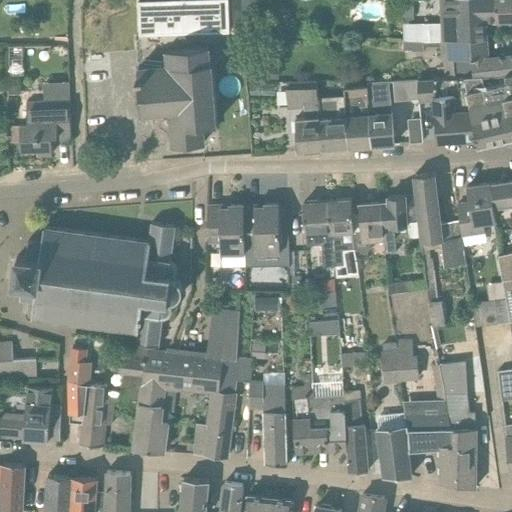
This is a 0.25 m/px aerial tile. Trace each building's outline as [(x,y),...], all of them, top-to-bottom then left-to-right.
[(230,33),(228,0),(198,0),(138,2),(139,36),(230,33)] [(511,0),(440,0),(441,23),(422,23),(422,42),(440,42),(490,40),(489,22),(511,20),(511,0)] [(511,57),(490,60),(490,40),(440,42),(422,42),(404,42),(404,50),(424,50),(424,46),(441,46),(441,61),(453,60),(455,77),(455,78),(465,78),(511,73),(511,57)] [(171,109),(172,120),(175,146),(205,143),(203,126),(216,125),(211,63),(209,63),(208,46),(167,50),(168,67),(138,69),(142,112),(171,109)] [(511,73),(465,78),(480,139),(481,143),(511,135),(511,73)] [(455,77),(434,78),(436,99),(435,100),(436,115),(436,114),(438,141),(480,139),(465,78),(455,78),(455,77)] [(418,79),(419,100),(435,100),(436,99),(434,78),(418,79)] [(411,99),(419,99),(418,79),(409,80),(411,99)] [(395,145),(392,115),(390,81),(368,83),(368,86),(372,146),(395,145)] [(349,148),(372,146),(368,86),(344,89),(345,96),(349,148)] [(322,150),(318,98),(317,88),(286,88),(288,110),(304,109),(305,118),(295,119),(298,152),(322,150)] [(322,150),(349,148),(345,96),(318,98),(322,150)] [(28,124),(20,125),(22,151),(38,151),(38,154),(53,153),(52,136),(71,135),(70,101),(27,103),(28,124)] [(422,236),(423,251),(429,250),(443,249),(445,268),(466,265),(463,239),(460,221),(441,223),(435,174),(415,176),(418,203),(422,236)] [(511,180),(492,183),(495,209),(511,206),(511,180)] [(486,234),(484,223),(496,222),(495,209),(492,183),(468,186),(470,207),(458,209),(460,221),(463,239),(486,234)] [(396,238),(409,237),(422,236),(418,203),(408,204),(407,196),(391,197),(391,202),(383,203),(385,241),(386,253),(397,252),(396,238)] [(343,251),(356,250),(354,207),(353,207),(352,200),(329,201),(333,244),(335,266),(344,266),(343,251)] [(308,246),(333,244),(329,201),(304,202),(307,237),(308,246)] [(372,242),(385,241),(383,203),(359,205),(359,206),(354,207),(356,250),(368,255),(372,242)] [(280,253),(280,244),(279,204),(264,204),(264,207),(244,207),(245,244),(245,254),(246,254),(246,244),(257,244),(257,253),(280,253)] [(245,244),(244,207),(244,205),(229,205),(229,207),(208,208),(209,244),(221,244),(222,254),(245,254),(245,244)] [(33,318),(77,323),(138,331),(136,344),(159,347),(162,319),(167,318),(169,316),(171,314),(172,312),(173,311),(172,307),(171,305),(168,303),(173,303),(177,301),(180,298),(182,295),(183,291),(183,289),(181,284),(178,281),(175,279),(173,278),(174,277),(176,276),(178,272),(178,270),(178,266),(176,264),(171,261),(175,226),(152,223),(150,242),(45,228),(42,243),(30,242),(28,259),(18,257),(14,282),(23,283),(21,300),(35,302),(33,318)] [(511,253),(499,256),(506,299),(511,322),(511,253)] [(430,259),(424,260),(428,290),(429,303),(432,327),(438,326),(446,325),(443,301),(438,302),(433,258),(430,259)] [(412,280),(389,283),(389,295),(413,292),(412,280)] [(319,308),(337,307),(336,292),(317,294),(319,308)] [(499,325),(511,323),(511,322),(506,299),(495,300),(499,325)] [(488,326),(499,325),(495,300),(484,302),(488,326)] [(476,323),(476,327),(488,326),(484,302),(473,304),(473,311),(475,322),(476,323)] [(147,349),(142,387),(139,408),(135,450),(164,453),(168,423),(164,422),(166,409),(167,389),(211,394),(220,391),(223,360),(237,361),(238,356),(241,317),(216,315),(213,357),(170,352),(147,349)] [(338,320),(324,321),(325,335),(339,334),(338,320)] [(397,343),(401,380),(418,379),(416,356),(413,356),(411,340),(397,341),(397,343)] [(0,342),(0,360),(14,360),(12,342),(0,342)] [(401,382),(401,380),(397,343),(383,344),(383,351),(382,351),(385,383),(401,382)] [(88,382),(81,444),(102,446),(104,425),(113,426),(115,404),(120,405),(139,408),(142,387),(147,349),(147,348),(122,345),(122,346),(119,374),(124,375),(122,391),(108,389),(108,384),(91,382),(88,382)] [(74,347),(70,347),(67,380),(70,380),(88,382),(91,382),(92,362),(87,361),(88,349),(74,347)] [(342,354),(343,365),(368,364),(368,353),(342,354)] [(227,458),(235,393),(236,393),(238,381),(250,382),(251,380),(252,359),(253,357),(238,356),(237,361),(223,360),(220,391),(211,394),(207,426),(198,424),(196,454),(227,458)] [(0,360),(0,376),(37,376),(37,361),(23,360),(14,360),(0,360)] [(477,487),(477,428),(475,429),(475,413),(469,413),(466,362),(440,365),(442,375),(448,413),(452,431),(457,485),(477,487)] [(502,401),(511,400),(511,370),(498,372),(502,401)] [(266,463),(288,465),(286,390),(285,383),(264,383),(264,381),(251,380),(250,382),(249,409),(264,410),(266,463)] [(298,452),(329,451),(327,428),(317,429),(316,411),(310,412),(309,399),(314,399),(312,382),(304,382),(305,386),(292,387),(295,418),(296,418),(298,452)] [(0,412),(0,436),(24,438),(49,440),(61,440),(63,403),(52,402),(53,388),(28,386),(27,408),(26,414),(0,412)] [(349,472),(369,471),(364,425),(360,390),(344,391),(343,395),(344,397),(347,450),(348,450),(349,472)] [(310,412),(316,411),(317,429),(327,428),(329,451),(347,450),(344,397),(314,399),(309,399),(310,412)] [(452,431),(448,413),(438,414),(406,416),(406,418),(407,424),(406,424),(409,452),(440,450),(442,483),(457,485),(452,431)] [(412,477),(409,452),(406,424),(379,428),(386,477),(412,477)] [(1,511),(6,511),(21,511),(24,466),(3,465),(2,482),(0,482),(1,511)] [(129,511),(131,473),(107,472),(105,511),(129,511)] [(70,511),(74,477),(49,475),(46,511),(70,511)] [(74,477),(70,511),(94,511),(97,479),(74,477)] [(206,511),(209,482),(185,479),(180,511),(206,511)] [(239,511),(243,485),(226,482),(221,511),(239,511)] [(289,511),(291,499),(248,494),(246,511),(289,511)] [(360,511),(383,511),(386,499),(364,495),(360,511)]
